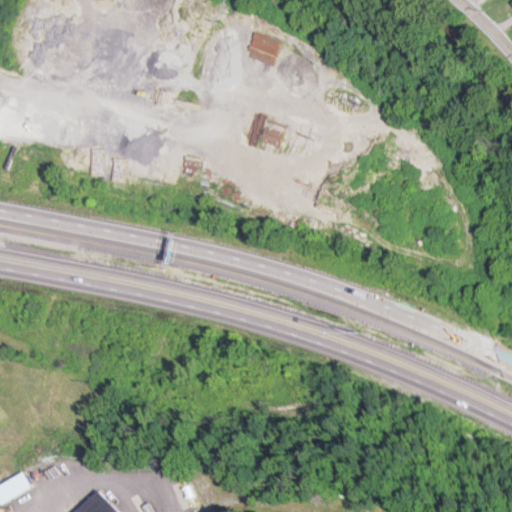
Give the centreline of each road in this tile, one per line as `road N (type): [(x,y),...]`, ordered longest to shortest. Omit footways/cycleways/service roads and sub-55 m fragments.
road 1 (motorway): [(0,259),(215,306),(500,410)]
road 2 (motorway): [(485,352),(284,267),(0,213)]
